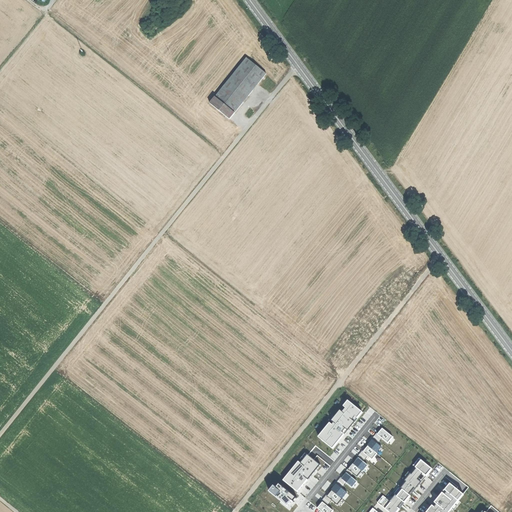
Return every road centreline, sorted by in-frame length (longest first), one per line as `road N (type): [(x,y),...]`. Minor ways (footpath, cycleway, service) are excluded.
road 1 (track): [(0,434),(297,64)]
road 2 (secondary): [(511,349),(250,0)]
road 3 (track): [(235,511),(440,255)]
road 4 (track): [(161,233),(340,378)]
road 5 (track): [(44,14),(225,152)]
